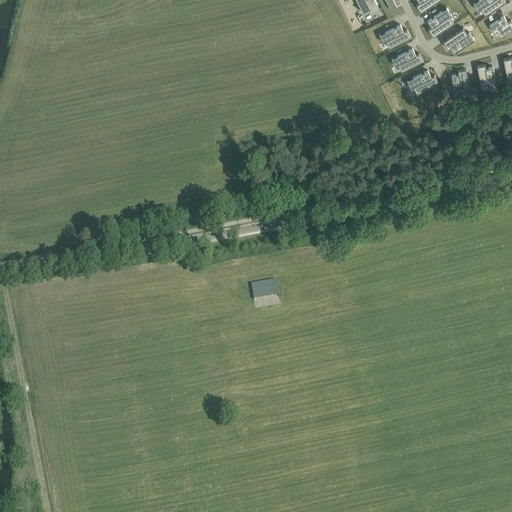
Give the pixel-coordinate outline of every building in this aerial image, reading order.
[(356,0),(363,13),(370,9),(371,13),(379,9),(374,0),(356,0)] [(393,0),(385,0),(390,9),(396,6),(393,0)] [(417,0),(419,2),(416,4),(421,11),(437,0),(417,0)] [(478,0),(473,3),(478,10),(480,9),(484,15),(505,1),(503,0),(478,0)] [(447,7),(427,21),(431,27),(428,29),(433,36),(453,22),(449,16),(451,14),(447,7)] [(384,11),(378,14),(382,20),(387,17),(384,11)] [(504,15),(489,25),(494,32),(496,30),(500,36),(511,28),(511,21),(511,19),(508,21),(504,15)] [(400,24),(379,35),(383,42),(386,41),(389,47),(411,36),(407,29),(403,31),(400,24)] [(463,27),(443,41),(447,48),(451,46),(455,52),(474,39),(469,32),(467,34),(463,27)] [(412,48),(391,58),(395,66),(398,65),(401,71),(423,60),(419,53),(416,54),(412,48)] [(511,57),(503,59),(507,83),(511,81),(511,60),(511,61),(511,57)] [(485,64),(477,65),(481,89),(488,88),(489,91),(497,89),(493,66),(486,68),(485,64)] [(458,74),(451,75),(455,98),(463,97),(463,94),(470,92),(466,68),(457,70),(458,74)] [(428,70),(407,80),(411,88),(413,87),(416,93),(438,82),(434,75),(431,76),(428,70)] [(250,282),(251,298),(276,295),(274,279),(250,282)]
